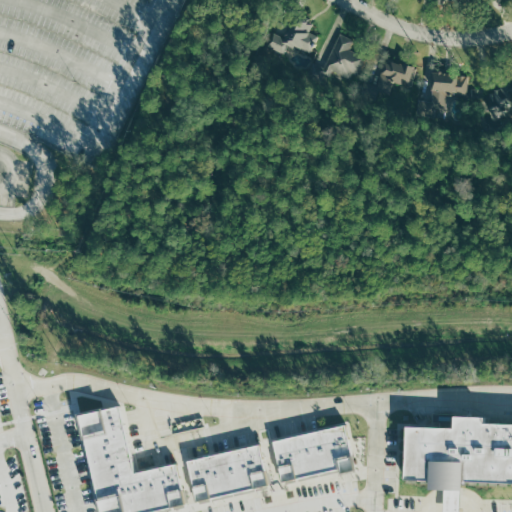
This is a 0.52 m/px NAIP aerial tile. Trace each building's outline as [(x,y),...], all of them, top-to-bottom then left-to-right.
[(267,45),(273,32),(284,38),(293,22),(319,36),(310,53),(288,42),(283,53),(267,45)] [(312,63),(306,75),(319,81),(322,74),(327,77),(330,70),(348,78),(350,73),(358,77),(368,56),(349,47),(353,39),(339,33),(322,68),(312,63)] [(362,81),(357,94),(372,100),(376,90),(387,94),(391,81),(408,87),(415,67),(386,56),(375,86),(362,81)] [(511,70),(511,114),(490,119),(486,94),(501,91),(498,73),(511,70)] [(414,99),(412,114),(431,116),(432,105),(443,106),(444,95),(465,97),(467,74),(431,71),(428,100),(414,99)] [(75,410),(97,511),(121,511),(181,499),(172,460),(132,469),(117,400),(75,410)] [(404,421),(402,485),(511,489),(511,424),(479,423),(479,414),(450,413),(450,422),(404,421)] [(270,438),(279,476),(351,459),(342,421),(270,438)] [(186,457),(195,497),(265,480),(256,440),(186,457)]
